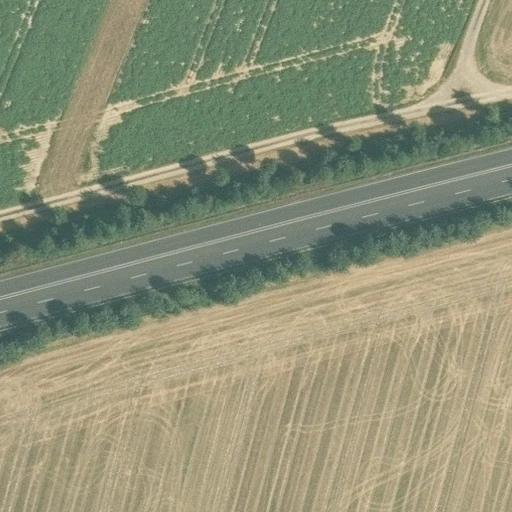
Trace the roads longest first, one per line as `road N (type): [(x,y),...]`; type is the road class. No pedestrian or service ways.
road 1 (trunk): [(511,175),(0,307)]
road 2 (track): [(511,103),(0,225)]
road 3 (track): [(484,0),(438,118)]
